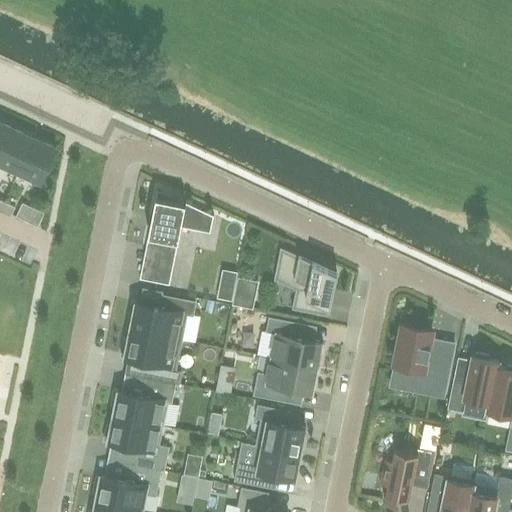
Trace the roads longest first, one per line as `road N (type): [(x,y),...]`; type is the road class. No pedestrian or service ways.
road 1 (residential): [(46,511),(121,157),(149,154),(387,266)]
road 2 (residential): [(333,511),(387,266)]
road 3 (residential): [(387,266),(511,325)]
